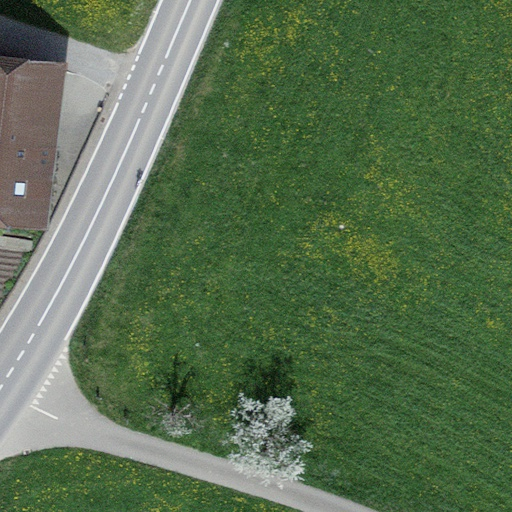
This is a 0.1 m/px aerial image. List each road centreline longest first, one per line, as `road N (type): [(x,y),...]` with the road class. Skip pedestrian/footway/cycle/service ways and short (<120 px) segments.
road 1 (tertiary): [(0,389),(63,281),(188,0)]
road 2 (residential): [(0,399),(343,511)]
